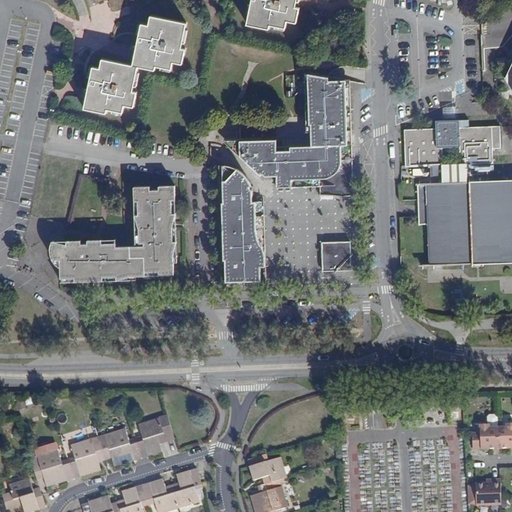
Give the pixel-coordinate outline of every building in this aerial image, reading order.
[(299,8),(295,7),(296,0),(252,0),(248,24),(269,28),(270,25),(285,28),(287,20),(297,22),(299,8)] [(173,62),(182,64),(185,49),(181,49),(186,24),(151,16),(149,26),(141,24),(133,66),(137,66),(155,70),(156,66),(171,69),(173,62)] [(136,92),(132,92),(137,66),(133,66),(102,60),(100,69),(93,68),(85,108),(106,113),(107,109),(122,112),(124,105),(133,107),(136,92)] [(320,188),(352,187),(351,145),(347,145),(344,81),(309,74),(310,125),(315,125),(315,131),(311,132),(311,146),(276,147),(276,141),(261,141),(261,149),(254,149),(254,141),(240,141),(240,156),(260,176),(263,174),(266,176),(276,176),(276,182),(320,181),(320,186),(320,188)] [(430,179),(420,180),(420,185),(426,185),(430,265),(511,262),(511,180),(466,183),(466,164),(493,164),(492,148),(501,148),(500,126),(459,128),(459,120),(436,121),(436,129),(405,130),(406,166),(433,166),(433,184),(430,184),(430,179)] [(261,149),(261,141),(261,138),(224,139),(223,141),(240,156),(240,141),(254,141),(254,149),(261,149)] [(222,181),(225,181),(232,174),(223,166),(219,167),(220,196),(223,196),(222,181)] [(414,168),(415,176),(426,175),(425,167),(414,168)] [(258,280),(258,266),(255,202),(251,202),(251,191),(250,185),(247,179),(242,173),(236,169),(232,174),(225,181),(222,181),(223,196),(228,196),(228,203),(223,203),(224,260),(230,260),(230,267),(225,267),(225,282),(258,280)] [(184,272),(183,258),(183,240),(182,225),(186,211),(182,211),(181,197),(185,197),(184,182),(169,183),(169,186),(160,186),(160,183),(143,184),(144,198),(147,198),(148,212),(144,212),(148,225),(149,244),(145,244),(125,244),(125,242),(111,242),(111,239),(97,239),(97,243),(90,243),(90,239),(75,240),(76,244),(60,240),(58,246),(59,250),(60,253),(63,257),(66,259),(67,277),(80,276),(80,280),(113,279),(112,275),(126,275),(126,278),(141,274),(145,274),(156,273),(156,269),(170,269),(170,273),(184,272)] [(322,271),(351,271),(350,242),(329,242),(323,248),(321,248),(322,271)] [(449,408),(460,407),(459,396),(449,397),(449,408)] [(166,441),(175,438),(168,416),(160,419),(166,439),(166,441)] [(488,451),(499,450),(498,430),(498,419),(495,417),(489,418),(488,420),(488,427),(480,427),(481,435),(473,435),(473,451),(483,451),(483,450),(487,449),(488,451)] [(160,441),(166,439),(160,419),(139,425),(143,438),(137,440),(143,457),(149,455),(149,456),(163,452),(160,441)] [(511,425),(506,426),(506,429),(498,430),(499,450),(511,450),(511,449),(511,448),(511,425)] [(136,459),(143,457),(137,440),(130,442),(126,429),(99,437),(104,452),(111,450),(115,466),(136,460),(136,459)] [(101,471),(98,461),(97,455),(104,452),(99,437),(72,445),(76,458),(69,460),(75,478),(81,476),(82,477),(101,471)] [(50,453),(59,450),(56,442),(47,445),(50,453)] [(47,487),(68,481),(68,480),(75,478),(69,460),(63,462),(59,450),(50,453),(31,458),(37,476),(43,475),(47,487)] [(267,484),(280,480),(288,478),(281,457),(269,461),(267,455),(249,460),(251,466),(250,467),(254,481),(265,477),(267,484)] [(180,508),(200,502),(197,490),(204,488),(198,469),(191,472),(191,471),(177,475),(180,486),(174,488),(180,508)] [(39,509),(47,507),(43,495),(41,490),(34,492),(30,479),(10,485),(12,493),(16,506),(23,504),(25,511),(35,511),(40,511),(39,509)] [(158,511),(167,511),(180,508),(174,488),(167,490),(164,479),(150,483),(150,484),(144,486),(149,504),(156,502),(158,511)] [(276,511),(289,507),(280,480),(267,484),(265,485),(259,487),(261,494),(251,497),(255,511),(276,511)] [(477,508),(502,507),(502,501),(501,482),(492,482),(492,484),(487,484),(487,486),(476,486),(477,508)] [(144,511),(142,506),(149,504),(144,486),(137,488),(137,487),(122,492),(126,503),(120,505),(121,511),(144,511)] [(16,507),(16,506),(12,493),(3,496),(7,509),(16,507)] [(121,511),(120,505),(119,503),(112,505),(109,496),(89,502),(89,503),(83,505),(84,511),(121,511)]
